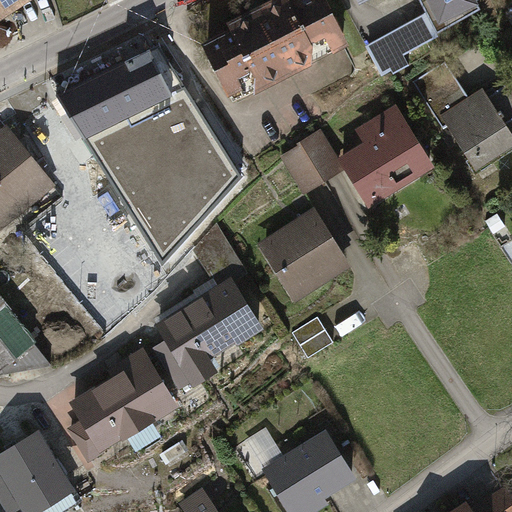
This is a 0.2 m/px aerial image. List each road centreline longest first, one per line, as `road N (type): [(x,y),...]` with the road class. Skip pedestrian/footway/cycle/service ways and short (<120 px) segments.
road 1 (secondary): [(138,8),(0,76)]
road 2 (residential): [(411,511),(511,433)]
